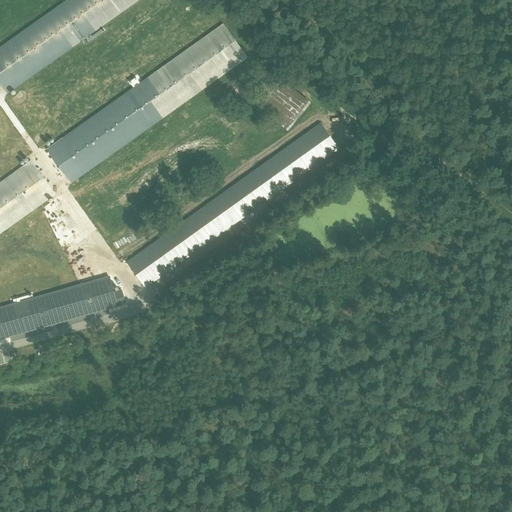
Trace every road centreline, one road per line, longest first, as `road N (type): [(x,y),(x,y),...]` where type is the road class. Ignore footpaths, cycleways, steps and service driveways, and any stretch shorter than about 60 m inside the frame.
road 1 (track): [(511,332),(456,333),(275,390),(255,409),(212,494),(178,511)]
road 2 (track): [(472,187),(484,146),(470,84),(484,50),(477,0)]
